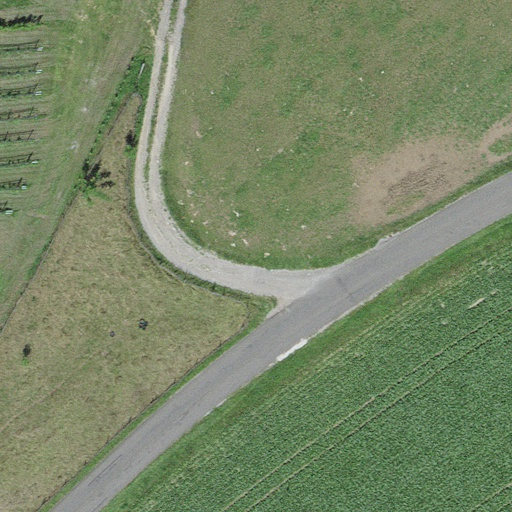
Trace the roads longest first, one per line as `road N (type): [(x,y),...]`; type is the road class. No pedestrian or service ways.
road 1 (unclassified): [(511,201),(347,293),(86,511)]
road 2 (track): [(347,293),(246,281),(182,257),(150,218),(146,161),(171,0)]
